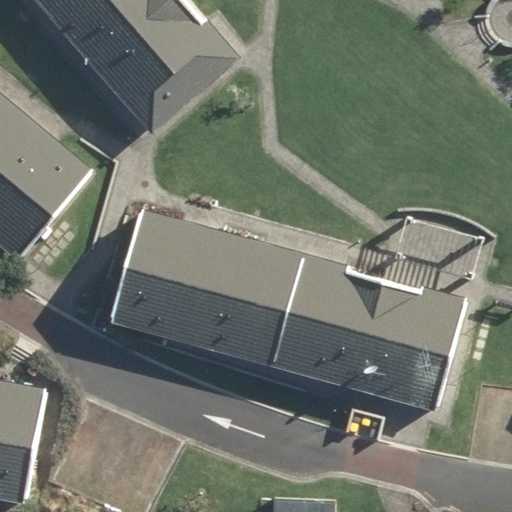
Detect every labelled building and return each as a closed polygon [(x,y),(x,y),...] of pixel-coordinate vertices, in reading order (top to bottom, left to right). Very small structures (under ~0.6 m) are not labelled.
[(178,0),(22,0),(146,144),(236,67),(178,0)] [(0,103),(0,258),(15,271),(91,180),(0,103)] [(463,304),(138,214),(106,331),(430,421),(463,304)] [(40,393),(0,385),(0,508),(18,511),(40,393)] [(270,511),(333,511),(334,502),(271,501),(270,511)]
